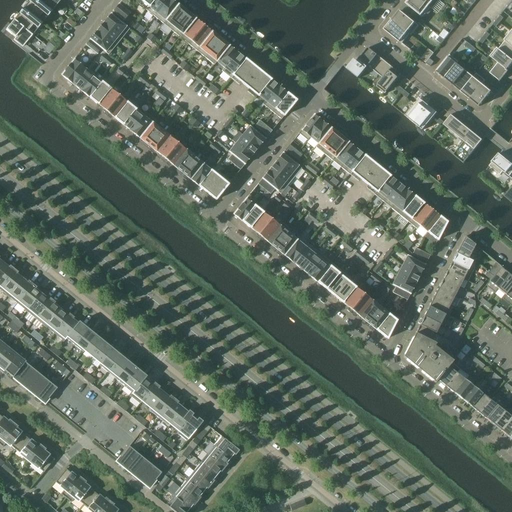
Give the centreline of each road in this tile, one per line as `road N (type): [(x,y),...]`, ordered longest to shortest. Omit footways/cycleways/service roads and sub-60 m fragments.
road 1 (secondary): [(446,511),(0,151)]
road 2 (secondary): [(0,199),(387,511)]
road 3 (residential): [(0,230),(343,511)]
road 4 (residential): [(221,218),(47,71),(107,0)]
road 5 (residential): [(386,360),(221,218)]
road 6 (residential): [(459,215),(310,95)]
road 7 (residential): [(459,215),(386,360)]
road 8 (residential): [(511,463),(386,360)]
road 9 (residential): [(310,95),(191,0)]
road 10 (residential): [(310,95),(221,218)]
road 11 (residential): [(364,31),(478,125)]
